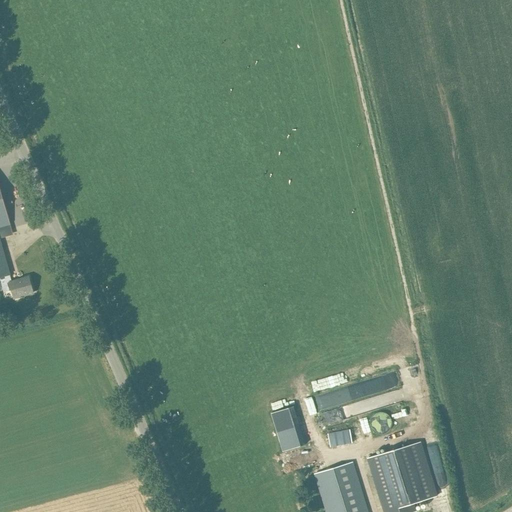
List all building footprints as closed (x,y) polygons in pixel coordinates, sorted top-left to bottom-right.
[(0,189),(0,227),(10,225),(0,189)] [(0,240),(0,279),(4,292),(10,290),(13,299),(33,293),(28,277),(10,282),(8,275),(10,275),(0,240)] [(400,372),(313,395),(318,413),(321,412),(323,422),(356,413),(352,400),(404,387),(400,372)] [(273,412),(284,451),(306,445),(296,406),(273,412)] [(397,428),(411,424),(406,408),(393,412),(397,428)] [(390,430),(391,427),(390,425),(389,422),(388,419),(387,417),(384,416),(383,415),(379,414),(377,413),(374,414),(372,414),(369,416),(367,417),(365,419),(364,421),(363,424),(363,426),(363,429),(364,432),(365,434),(367,437),(368,438),(371,440),(374,441),(377,441),(380,441),(382,440),(384,439),(387,437),(388,435),(390,433),(390,430)] [(330,431),(331,445),(354,443),(353,429),(330,431)] [(368,458),(384,511),(413,511),(415,511),(412,504),(436,496),(419,442),(368,458)] [(313,474),(324,511),(367,511),(352,462),(313,474)] [(444,490),(445,490),(446,496),(444,496),(445,501),(449,501),(450,510),(455,509),(452,482),(444,482),(444,490)]
